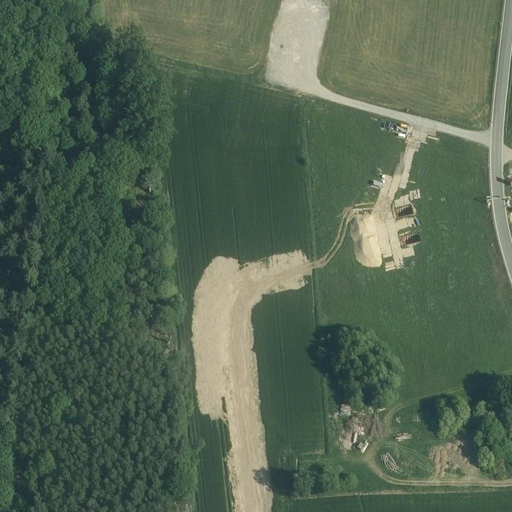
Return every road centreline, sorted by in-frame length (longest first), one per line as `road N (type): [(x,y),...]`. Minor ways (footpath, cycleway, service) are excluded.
road 1 (track): [(302,0),(299,61),(313,88),(497,140)]
road 2 (secondary): [(511,262),(496,153),(510,0)]
